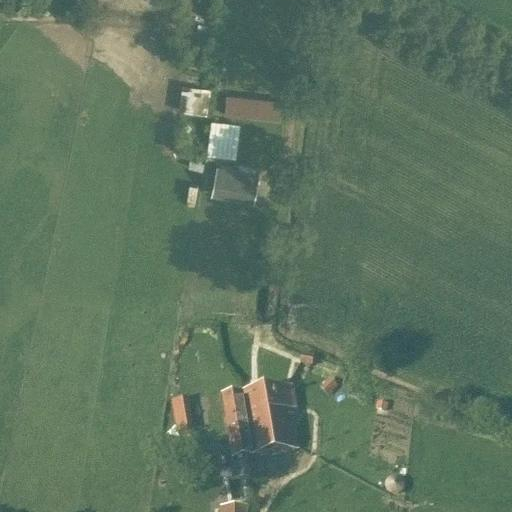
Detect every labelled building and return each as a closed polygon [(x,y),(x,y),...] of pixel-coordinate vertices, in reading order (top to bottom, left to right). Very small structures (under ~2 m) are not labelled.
[(186,81),(180,108),(208,114),(214,88),(186,81)] [(229,91),(226,111),(280,119),(283,99),(229,91)] [(238,155),(238,144),(226,144),(227,119),(215,119),(214,154),(238,155)] [(218,167),(211,196),(253,203),(258,176),(218,167)] [(291,389),(242,396),(252,458),(297,451),(292,415),(294,413),(291,389)] [(252,458),(242,396),(222,398),(232,461),(252,458)] [(178,430),(200,429),(199,401),(176,402),(178,430)]
